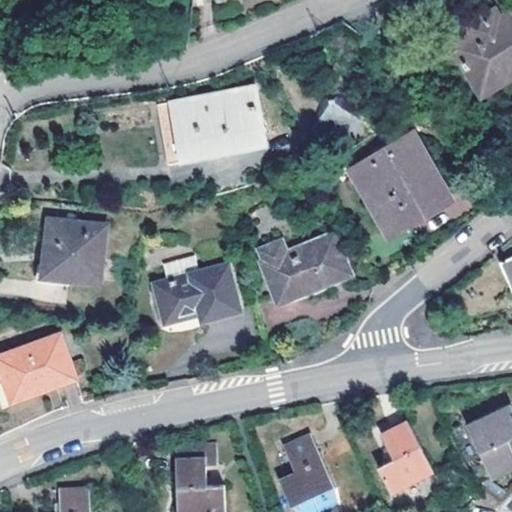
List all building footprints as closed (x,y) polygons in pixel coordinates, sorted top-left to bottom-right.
[(499,94),(499,90),(511,82),(511,17),(500,25),(496,17),(468,34),(475,47),(444,66),(470,111),(499,94)] [(171,104),(181,157),(264,139),(253,87),(171,104)] [(361,136),(369,110),(328,97),(320,123),(361,136)] [(411,187),(439,174),(426,145),(363,174),(392,239),(414,228),(411,221),(424,215),(411,187)] [(456,209),(439,174),(411,187),(424,215),(411,221),(414,228),(456,209)] [(68,256),(103,260),(107,226),(51,219),(44,275),(66,278),(68,256)] [(336,240),(287,255),(282,240),(259,246),(275,300),(348,276),(336,240)] [(100,282),(103,260),(68,256),(66,278),(100,282)] [(202,310),(204,318),(239,308),(228,265),(156,283),(166,320),(202,310)] [(0,354),(0,363),(10,400),(76,381),(65,338),(0,354)] [(501,458),(490,431),(505,424),(493,396),(450,414),(473,469),(501,458)] [(362,459),(375,486),(419,465),(392,413),(364,426),(377,451),(362,459)] [(261,473),(274,500),(318,479),(293,425),(265,438),(277,465),(261,473)] [(201,511),(208,511),(205,480),(197,481),(189,482),(187,460),(196,460),(200,460),(198,438),(156,440),(159,511),(201,511)] [(204,444),(206,466),(218,465),(216,443),(204,444)] [(197,481),(196,460),(187,460),(189,482),(197,481)] [(70,511),(69,484),(37,486),(37,511),(70,511)]
